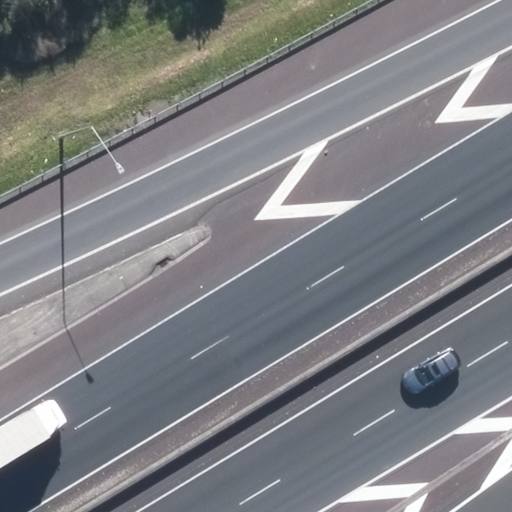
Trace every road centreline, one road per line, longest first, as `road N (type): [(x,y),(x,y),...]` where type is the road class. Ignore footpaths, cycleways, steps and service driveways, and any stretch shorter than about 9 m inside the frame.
road 1 (motorway): [(0,447),(511,146)]
road 2 (motorway): [(0,248),(511,12)]
road 3 (motorway): [(511,333),(214,511)]
